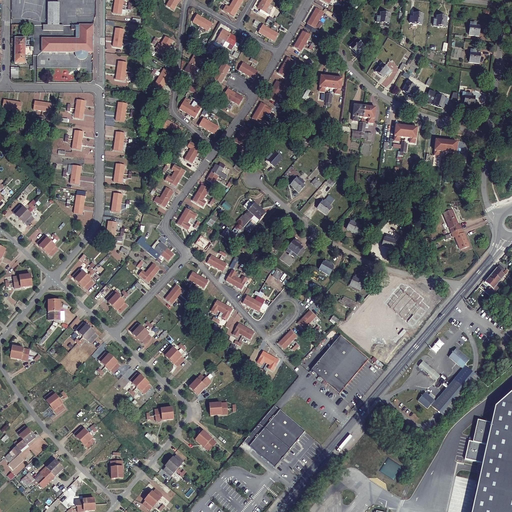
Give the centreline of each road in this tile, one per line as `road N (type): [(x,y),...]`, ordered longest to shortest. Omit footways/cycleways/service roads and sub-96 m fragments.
road 1 (tertiary): [(277,511),(489,259)]
road 2 (residential): [(114,333),(190,412),(114,502)]
road 3 (residential): [(488,138),(392,101),(336,53)]
road 4 (residential): [(0,369),(44,432),(114,502)]
road 5 (residential): [(216,149),(173,114),(186,2)]
road 6 (residential): [(92,233),(100,90)]
road 7 (residential): [(488,138),(503,4)]
road 8 (residential): [(187,254),(168,232),(167,216),(216,149)]
road 9 (unknown): [(406,510),(441,477),(511,491)]
